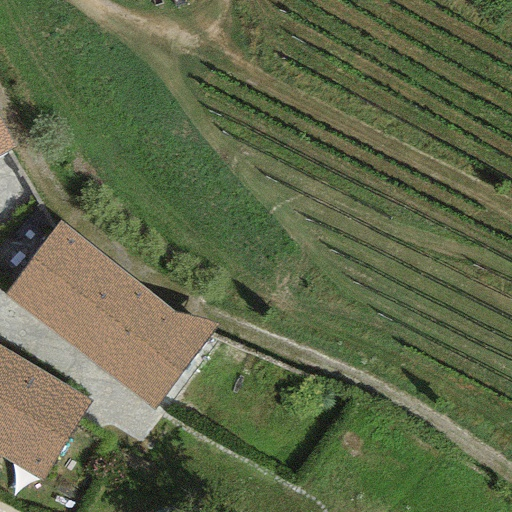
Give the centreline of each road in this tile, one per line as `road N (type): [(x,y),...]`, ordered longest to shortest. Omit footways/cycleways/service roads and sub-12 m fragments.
road 1 (track): [(0,91),(41,160),(124,260),(364,372),(511,468)]
road 2 (track): [(511,214),(99,0)]
